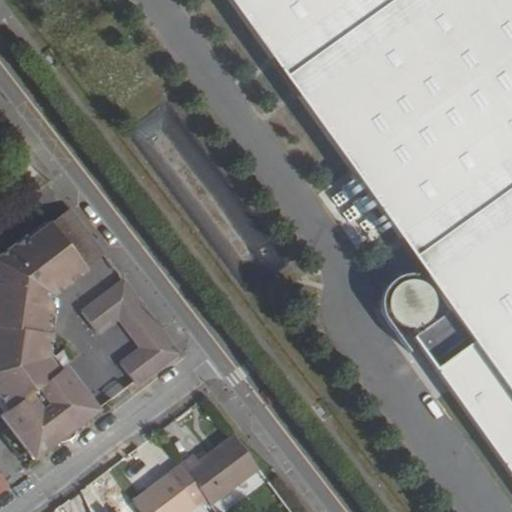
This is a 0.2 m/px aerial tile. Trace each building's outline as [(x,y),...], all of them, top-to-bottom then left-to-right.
[(511,0),(226,0),(447,306),(433,316),(428,310),(429,308),(430,302),(429,297),(427,293),(426,290),(423,287),(416,283),(411,281),(404,282),(399,284),(395,286),(390,291),(387,300),(388,310),(391,317),(398,323),(406,324),(411,324),(417,323),(421,326),(410,334),(511,476),(511,0)] [(0,399),(8,410),(2,415),(34,458),(97,410),(65,368),(58,374),(47,359),(50,334),(46,333),(52,295),(105,254),(69,208),(28,241),(25,237),(0,255),(0,399)] [(125,280),(83,312),(100,333),(120,317),(142,346),(122,362),(136,380),(139,384),(179,352),(125,280)] [(182,465),(212,505),(260,469),(236,436),(200,462),(195,456),(182,465)] [(134,502),(141,511),(190,511),(197,507),(207,499),(183,466),(172,474),(134,502)] [(0,491),(9,486),(0,473),(0,491)]
